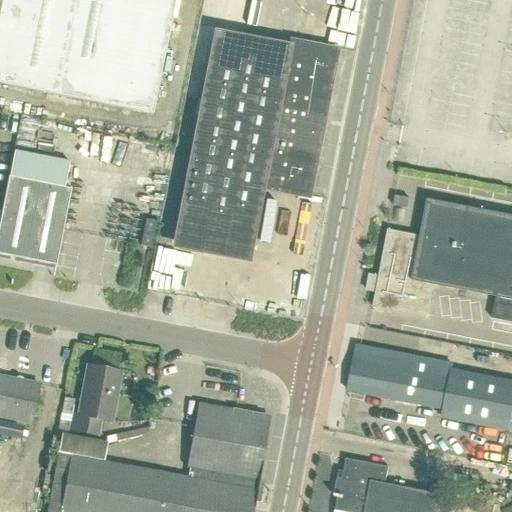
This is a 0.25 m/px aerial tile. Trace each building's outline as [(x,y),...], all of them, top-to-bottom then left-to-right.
[(0,0),(0,84),(152,115),(175,0),(0,0)] [(291,52),(216,38),(176,245),(247,258),(261,185),(266,186),(265,188),(307,196),(335,53),(293,44),(291,52)] [(13,152),(8,177),(0,219),(0,255),(56,266),(71,190),(63,188),(68,163),(13,152)] [(424,169),(439,171),(441,159),(425,158),(424,169)] [(409,211),(411,200),(396,197),(394,208),(409,211)] [(511,217),(428,201),(421,238),(389,231),(380,277),(371,275),(368,292),(377,293),(374,309),(427,319),(433,285),(496,298),(492,319),(511,323),(511,217)] [(307,208),(302,236),(330,241),(335,213),(307,208)] [(151,248),(157,222),(146,220),(140,246),(151,248)] [(509,431),(511,415),(511,382),(451,371),(452,367),(357,348),(349,392),(444,410),(442,418),(509,431)] [(73,416),(70,432),(97,437),(100,422),(111,424),(121,373),(118,372),(120,360),(93,355),(91,368),(87,367),(78,416),(73,416)] [(0,419),(31,425),(38,386),(0,377),(0,419)] [(68,433),(74,400),(64,398),(58,431),(68,433)] [(253,491),(266,421),(224,414),(225,410),(198,405),(194,429),(197,430),(188,479),(103,463),(107,444),(61,436),(46,511),(248,511),(251,502),(259,503),(261,492),(253,491)] [(130,441),(157,435),(155,427),(128,434),(130,441)] [(404,459),(440,462),(440,450),(405,447),(404,459)] [(338,480),(335,497),(339,498),(335,511),(452,511),(455,498),(386,485),(390,468),(348,460),(343,481),(338,480)]
